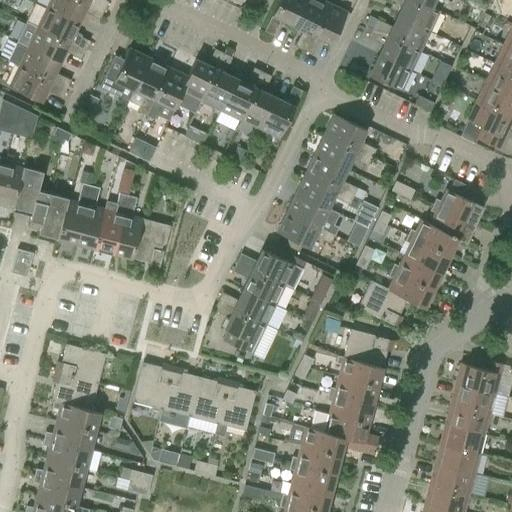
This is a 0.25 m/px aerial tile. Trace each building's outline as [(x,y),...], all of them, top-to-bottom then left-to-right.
[(88,3),(81,0),(50,0),(47,7),(79,23),(88,3)] [(94,0),(92,5),(103,11),(108,1),(105,0),(94,0)] [(293,26),(304,0),(278,0),(271,15),(293,26)] [(312,35),(328,3),(322,0),(304,0),(293,26),(312,35)] [(404,0),(397,16),(429,31),(439,11),(431,7),(431,8),(413,0),(404,0)] [(413,0),(431,8),(431,7),(434,0),(442,0),(452,4),(453,0),(413,0)] [(312,35),(332,44),(347,12),(328,3),(312,35)] [(103,11),(92,5),(90,9),(91,10),(93,15),(100,19),(103,11)] [(47,7),(37,27),(69,43),(74,45),(85,50),(89,41),(82,37),(81,34),(75,31),(79,23),(47,7)] [(383,33),(388,35),(420,51),(429,31),(397,16),(392,26),(376,19),(372,28),(383,33)] [(275,22),(270,20),(264,31),(273,35),(277,28),(276,28),(274,23),(275,22)] [(37,27),(27,22),(17,42),(60,62),(69,43),(37,27)] [(511,49),(511,26),(503,45),(511,49)] [(381,38),(383,33),(372,28),(368,36),(375,40),(375,39),(381,38)] [(411,71),(420,51),(388,35),(379,55),(411,71)] [(295,46),(305,51),(310,39),(304,36),(304,37),(299,38),(298,38),(295,46)] [(310,39),(305,51),(312,54),(316,47),(315,47),(314,41),(310,39)] [(19,66),(18,67),(50,82),(51,82),(54,83),(53,84),(66,89),(70,80),(62,76),(56,78),(55,79),(52,78),(60,62),(17,42),(8,61),(19,66)] [(85,50),(74,45),(71,49),(72,49),(74,55),(81,58),(85,50)] [(511,49),(503,45),(494,64),(511,71),(511,49)] [(99,87),(129,101),(149,58),(129,48),(123,59),(114,55),(99,87)] [(213,62),(218,64),(223,53),(215,49),(211,56),(212,56),(213,61),(213,62)] [(216,69),(200,101),(220,110),(235,78),(218,70),(220,65),(223,66),(229,64),(232,57),(223,53),(218,64),(216,69)] [(401,91),(411,71),(379,55),(369,75),(401,91)] [(129,101),(140,106),(137,111),(146,115),(169,67),(149,58),(129,101)] [(181,91),(182,92),(200,101),(216,69),(195,59),(187,76),(188,77),(181,91)] [(511,71),(494,64),(485,82),(511,94),(511,71)] [(50,82),(18,67),(9,86),(41,101),(50,82)] [(174,109),(182,92),(181,91),(188,77),(187,76),(169,67),(146,115),(154,119),(156,114),(168,120),(174,109)] [(252,80),(257,83),(262,72),(254,67),(250,75),(251,75),(252,80)] [(262,72),(257,83),(262,85),(268,83),(271,76),(262,72)] [(220,110),(239,119),(255,87),(235,78),(220,110)] [(511,94),(485,82),(477,100),(511,117),(511,94)] [(66,89),(53,84),(51,87),(52,88),(54,93),(62,97),(66,89)] [(291,99),(296,101),(301,90),(292,86),(289,93),(291,99)] [(239,119),(259,129),(274,96),(255,87),(239,119)] [(89,96),(82,110),(91,114),(97,100),(89,96)] [(259,129),(279,138),(295,106),(274,96),(259,129)] [(419,96),(415,104),(430,111),(434,103),(419,96)] [(20,108),(2,99),(0,108),(0,112),(17,118),(20,108)] [(498,149),(511,120),(511,117),(477,100),(467,120),(480,127),(475,138),(498,149)] [(37,116),(20,108),(17,118),(35,123),(37,116)] [(334,114),(324,134),(372,157),(376,149),(360,141),(366,129),(334,114)] [(201,141),(205,132),(188,124),(184,134),(201,141)] [(60,138),(64,130),(56,126),(53,134),(60,138)] [(64,130),(60,138),(68,142),(71,134),(64,130)] [(324,134),(314,154),(347,169),(352,158),(368,165),(372,157),(324,134)] [(141,158),(149,162),(154,151),(146,147),(141,158)] [(314,154),(305,173),(353,196),(357,188),(342,181),(347,169),(314,154)] [(0,181),(0,204),(13,208),(24,167),(23,167),(22,167),(11,164),(13,160),(6,158),(0,181)] [(43,172),(24,167),(13,208),(14,208),(14,207),(31,212),(32,212),(37,190),(38,190),(43,172)] [(305,173),(296,193),(328,208),(334,197),(349,204),(353,197),(353,196),(305,173)] [(400,195),(405,186),(395,181),(391,190),(400,195)] [(68,199),(67,198),(57,238),(57,239),(76,244),(91,185),(82,183),(77,202),(68,199)] [(76,244),(94,248),(104,209),(94,206),(99,188),(91,185),(76,244)] [(414,190),(405,186),(400,195),(410,200),(414,190)] [(436,199),(433,205),(474,225),(483,207),(446,189),(441,201),(436,199)] [(67,198),(38,190),(37,190),(32,212),(31,212),(28,226),(39,229),(38,233),(57,238),(67,198)] [(119,193),(116,203),(107,201),(105,209),(104,209),(94,248),(113,253),(128,195),(119,193)] [(296,193),(286,212),(334,235),(338,227),(334,225),(339,214),(328,208),(296,193)] [(137,197),(128,195),(113,253),(132,258),(143,218),(132,215),(137,197)] [(474,225),(433,205),(430,211),(435,213),(430,223),(429,224),(457,238),(465,243),(474,225)] [(376,220),(386,225),(391,216),(381,211),(376,220)] [(330,244),(334,235),(286,212),(277,232),(309,248),(315,236),(330,244)] [(358,212),(354,221),(367,228),(372,218),(358,212)] [(143,218),(132,258),(149,262),(148,266),(158,268),(163,250),(164,250),(170,226),(143,218)] [(449,255),(457,238),(429,224),(430,223),(421,219),(415,231),(411,229),(408,235),(449,255)] [(386,225),(376,220),(372,230),(382,234),(386,225)] [(410,244),(404,255),(440,272),(449,255),(408,235),(405,241),(410,244)] [(360,255),(370,260),(374,250),(364,245),(360,255)] [(241,254),(236,262),(284,285),(292,289),(301,268),(290,263),(293,256),(275,248),(272,254),(262,249),(254,266),(249,264),(250,263),(248,257),(241,254)] [(17,249),(15,257),(23,259),(25,251),(17,249)] [(33,253),(25,251),(23,259),(31,261),(33,253)] [(370,260),(360,255),(355,264),(365,269),(370,260)] [(432,290),(440,272),(404,255),(399,266),(394,264),(391,270),(432,290)] [(15,257),(13,264),(21,267),(23,259),(15,257)] [(29,269),(31,261),(23,259),(21,267),(29,269)] [(248,279),(242,289),(275,305),(284,285),(236,262),(232,271),(239,275),(239,274),(245,272),(245,273),(246,272),(250,274),(248,279)] [(10,272),(19,275),(21,267),(13,264),(10,272)] [(21,267),(19,275),(27,277),(29,269),(21,267)] [(393,278),(387,289),(406,299),(424,307),(432,290),(391,270),(388,276),(393,278)] [(398,315),(406,299),(387,289),(371,281),(358,308),(379,318),(380,318),(397,326),(402,317),(398,315)] [(275,305),(242,289),(233,309),(265,324),(275,305)] [(222,292),(218,301),(229,306),(231,301),(229,296),(222,292)] [(229,306),(218,301),(213,310),(221,313),(226,311),(227,310),(231,312),(223,329),(226,330),(221,340),(251,354),(256,344),(265,324),(233,309),(229,306)] [(337,332),(339,323),(327,319),(324,328),(337,332)] [(351,329),(343,357),(382,367),(386,349),(390,350),(393,340),(374,335),(375,335),(351,329)] [(57,361),(55,371),(97,383),(105,354),(66,344),(61,362),(57,361)] [(299,363),(309,368),(313,359),(303,354),(299,363)] [(382,367),(343,357),(338,356),(336,363),(342,364),(338,376),(377,386),(382,367)] [(460,362),(455,384),(494,394),(502,364),(489,360),(486,369),(460,362)] [(161,409),(172,366),(162,364),(161,367),(142,362),(132,402),(161,409)] [(309,368),(299,363),(295,372),(304,377),(309,368)] [(182,369),(172,366),(161,409),(189,416),(199,377),(181,372),(182,369)] [(51,401),(53,401),(90,410),(97,383),(55,371),(52,382),(56,383),(51,401)] [(372,405),(377,386),(338,376),(335,388),(330,387),(328,393),(372,405)] [(189,416),(217,423),(228,380),(218,377),(217,381),(199,377),(189,416)] [(228,380),(217,423),(245,431),(255,391),(237,386),(238,383),(228,380)] [(489,415),(494,394),(455,384),(450,405),(489,415)] [(286,390),(281,399),(291,404),(296,394),(286,390)] [(367,424),(372,405),(328,393),(327,400),(332,401),(328,414),(367,424)] [(59,409),(56,421),(95,431),(99,412),(90,410),(53,401),(52,407),(59,409)] [(272,405),(265,404),(262,415),(269,417),(272,405)] [(484,435),(489,415),(450,405),(445,424),(484,435)] [(315,410),(310,428),(324,432),(366,443),(364,452),(374,454),(378,437),(365,434),(367,424),(340,417),(328,414),(315,410)] [(45,431),(44,438),(90,450),(95,431),(56,421),(52,433),(45,431)] [(445,424),(440,444),(479,454),(484,435),(445,424)] [(342,446),(364,452),(366,443),(324,432),(310,428),(305,427),(300,446),(339,456),(342,446)] [(85,469),(90,450),(44,438),(42,445),(49,447),(46,459),(85,469)] [(474,474),(479,454),(440,444),(434,464),(474,474)] [(334,475),(339,456),(300,446),(297,458),(292,457),(290,463),(334,475)] [(261,461),(264,451),(254,448),(251,459),(261,461)] [(274,454),(264,451),(261,461),(272,464),(274,454)] [(36,469),(34,475),(80,487),(85,469),(46,459),(43,470),(36,469)] [(203,474),(206,463),(196,461),(193,471),(203,474)] [(206,463),(203,474),(214,477),(217,466),(206,463)] [(330,493),(334,475),(290,463),(289,470),(294,471),(291,483),(330,493)] [(250,464),(248,472),(262,476),(264,467),(250,464)] [(434,464),(429,484),(469,494),(474,474),(434,464)] [(119,477),(129,480),(139,483),(142,473),(122,467),(119,477)] [(152,476),(142,473),(139,483),(149,485),(152,476)] [(39,484),(36,496),(75,506),(80,487),(34,475),(32,482),(39,484)] [(126,491),(136,493),(139,483),(129,480),(126,491)] [(147,496),(149,485),(139,483),(136,493),(147,496)] [(325,511),(330,493),(291,483),(287,496),(282,494),(281,501),(325,511)] [(454,511),(464,511),(469,494),(429,484),(424,504),(454,511)] [(252,499),(255,488),(244,485),(242,496),(252,499)] [(265,491),(255,488),(252,499),(262,501),(265,491)] [(26,506),(24,511),(88,511),(89,509),(75,506),(36,496),(33,508),(26,506)] [(324,511),(325,511),(281,501),(279,507),(284,508),(283,511),(324,511)]
